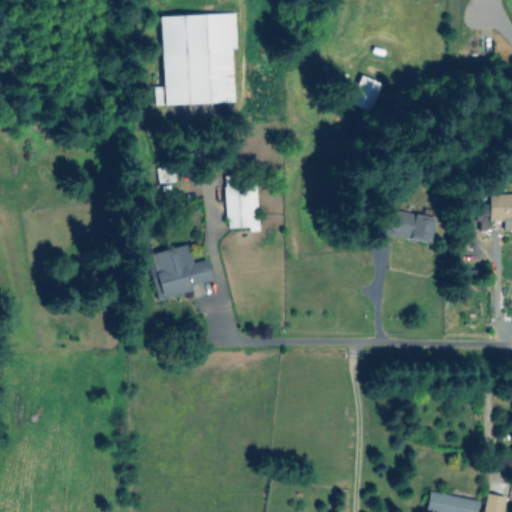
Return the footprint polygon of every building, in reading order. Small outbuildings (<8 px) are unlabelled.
[(157,15),(160,103),(231,101),(229,47),(234,47),(232,13),(157,15)] [(368,110),(379,83),(358,74),(347,102),(368,110)] [(222,175),(224,227),(247,226),(247,230),(256,230),(255,183),(238,184),(238,174),(222,175)] [(511,193),(486,194),(486,219),(501,219),(501,230),(511,229),(511,193)] [(431,216),(377,207),(373,232),(427,241),(431,216)] [(143,254),(154,299),(190,291),(189,284),(210,279),(205,258),(191,261),(186,243),(143,254)] [(473,511),(476,499),(427,490),(423,511),(428,511),(473,511)] [(500,511),(504,496),(484,492),(480,511),(500,511)]
